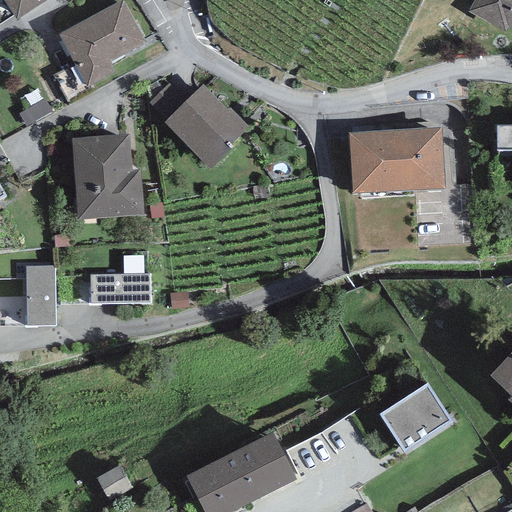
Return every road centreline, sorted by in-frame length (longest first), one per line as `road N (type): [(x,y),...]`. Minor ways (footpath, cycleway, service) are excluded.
road 1 (unknown): [(305,102),(328,221),(318,257),(301,272),(215,309),(0,336)]
road 2 (residential): [(185,34),(226,71),(305,102),(344,101),(450,73),(511,73)]
